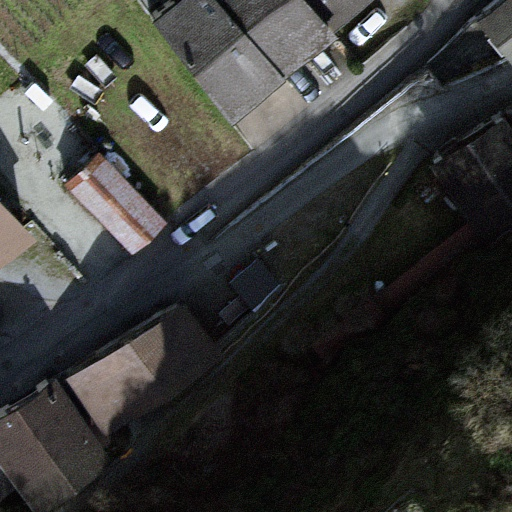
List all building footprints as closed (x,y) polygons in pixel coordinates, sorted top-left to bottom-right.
[(283,0),(152,0),(157,5),(147,18),(216,117),(316,36),(283,0)] [(295,0),(319,26),(347,0),(295,0)] [(511,0),(494,0),(479,12),(511,51),(511,0)] [(511,234),(511,126),(497,104),(423,155),(489,250),(511,234)] [(100,138),(67,168),(130,238),(163,209),(100,138)] [(0,252),(20,236),(0,213),(0,252)] [(173,297),(49,378),(88,445),(218,354),(173,297)] [(88,445),(49,378),(36,376),(0,400),(0,481),(4,488),(21,511),(22,511),(100,462),(88,445)]
